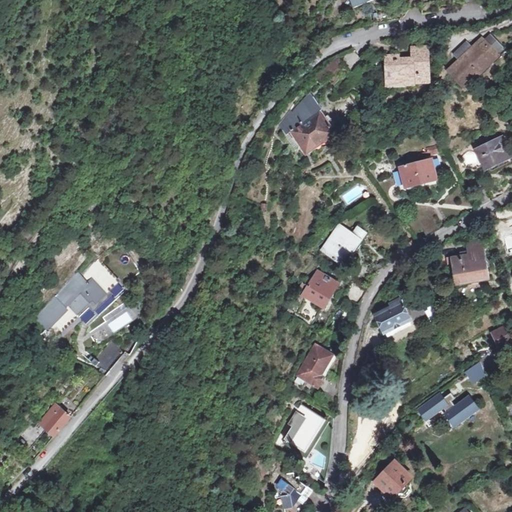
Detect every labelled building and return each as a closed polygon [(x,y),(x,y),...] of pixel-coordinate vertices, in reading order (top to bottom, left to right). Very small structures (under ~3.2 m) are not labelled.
[(438,11),(436,1),(420,4),(422,14),(438,11)] [(375,23),(402,17),(401,8),(401,7),(372,12),(375,23)] [(492,38),(486,43),(495,53),(501,48),(492,38)] [(484,41),(473,50),(461,62),(450,72),(464,87),(492,62),(489,59),(495,53),(486,43),(484,41)] [(461,62),(473,50),(467,44),(455,55),(461,62)] [(413,48),(413,60),(413,61),(429,61),(429,47),(413,48)] [(366,64),(373,59),(369,52),(361,58),(366,64)] [(489,59),(492,62),(498,56),(495,53),(489,59)] [(413,61),(413,60),(399,60),(399,57),(387,57),(388,81),(399,81),(399,84),(415,84),(415,81),(430,81),(429,61),(413,61)] [(322,82),(344,66),(338,59),(317,75),(322,82)] [(279,127),(286,137),(292,132),(302,147),(306,153),(314,147),(326,139),(334,134),(330,128),(331,128),(320,111),(322,110),(315,99),(313,100),(311,98),(307,102),(308,104),(284,125),(283,125),(279,127)] [(292,132),(286,137),(295,151),(302,147),(292,132)] [(488,166),(509,156),(501,138),(480,148),(488,166)] [(427,149),(428,152),(428,155),(438,153),(436,147),(427,149)] [(405,188),(410,189),(414,188),(416,185),(436,180),(432,160),(400,168),(405,188)] [(440,228),(433,215),(421,222),(428,235),(440,228)] [(342,265),(353,248),(351,246),(356,238),(359,240),(364,232),(355,226),(350,234),(338,225),(321,251),(342,265)] [(390,235),(376,246),(386,258),(399,248),(390,235)] [(482,239),(468,242),(470,252),(467,253),(447,257),(448,264),(451,263),(455,285),(489,279),(482,239)] [(370,261),(378,270),(384,265),(377,256),(370,261)] [(98,259),(41,319),(55,334),(87,304),(90,307),(93,311),(109,296),(106,293),(106,292),(99,285),(111,273),(98,259)] [(309,288),(305,295),(324,307),(330,297),(329,297),(338,283),(319,272),(309,288)] [(118,281),(111,273),(99,285),(106,292),(106,293),(118,281)] [(346,293),(348,294),(360,301),(366,290),(353,282),(346,293)] [(305,295),(309,288),(303,284),(296,296),(302,300),(305,295)] [(409,319),(404,309),(400,299),(383,308),(385,312),(376,315),(384,332),(385,331),(407,320),(409,319)] [(419,303),(404,309),(409,319),(423,312),(419,303)] [(87,304),(55,334),(57,336),(90,307),(87,304)] [(407,320),(385,331),(387,334),(388,335),(409,325),(407,320)] [(501,345),(511,339),(511,331),(511,329),(508,331),(506,327),(494,332),(501,345)] [(90,367),(106,375),(126,352),(110,340),(89,367),(90,367)] [(318,388),(324,377),(321,375),(333,355),(315,344),(297,376),(318,388)] [(472,383),(483,376),(477,363),(464,372),(472,383)] [(29,447),(46,429),(54,436),(79,407),(65,395),(57,405),(56,404),(37,426),(33,422),(19,438),(29,447)] [(424,414),(427,418),(425,420),(430,427),(455,409),(449,402),(448,403),(447,404),(443,400),(439,395),(420,409),(424,414)] [(290,448),(292,445),(308,454),(317,440),(313,438),(326,418),(301,403),(288,424),(291,426),(284,439),(286,440),(284,444),(290,448)] [(30,460),(35,453),(31,449),(25,456),(30,460)] [(376,483),(392,497),(395,494),(397,496),(405,498),(411,491),(409,483),(406,481),(410,478),(395,463),(376,483)] [(275,499),(281,498),(285,510),(293,508),(297,502),(303,505),(312,492),(299,482),(298,478),(293,479),(292,474),(285,475),(273,493),(275,499)]
